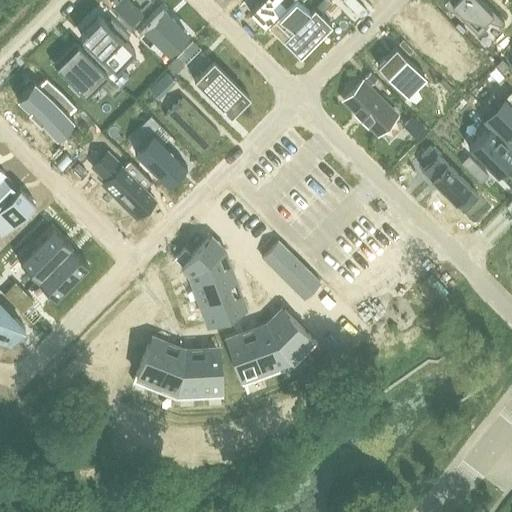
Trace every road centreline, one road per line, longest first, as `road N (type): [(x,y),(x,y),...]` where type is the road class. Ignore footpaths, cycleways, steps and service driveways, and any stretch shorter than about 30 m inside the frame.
road 1 (residential): [(298,98),(133,263)]
road 2 (residential): [(462,260),(298,98)]
road 3 (residential): [(133,263),(0,129)]
road 4 (residential): [(133,263),(31,366),(0,372)]
road 5 (residential): [(298,98),(199,0)]
road 6 (residential): [(395,0),(298,98)]
